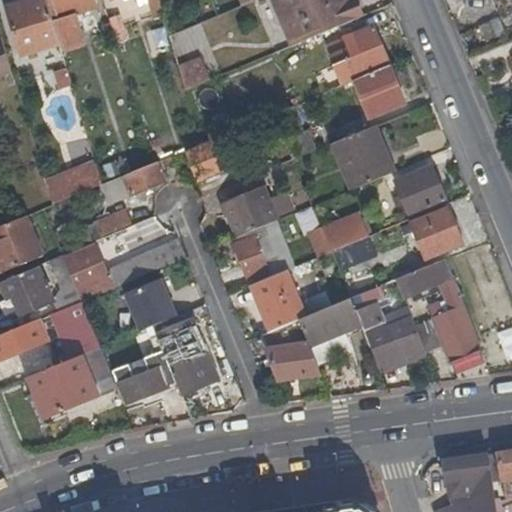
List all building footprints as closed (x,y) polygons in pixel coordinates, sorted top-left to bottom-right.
[(19,56),(58,45),(44,0),(37,0),(5,10),(19,56)] [(92,0),(44,0),(58,45),(60,52),(86,44),(76,13),(95,8),(92,0)] [(149,16),(160,12),(156,0),(123,0),(125,7),(138,4),(141,12),(148,10),(149,16)] [(286,0),(280,3),(297,42),(320,32),(354,19),(346,0),(286,0)] [(115,12),(105,16),(112,39),(122,36),(115,12)] [(479,21),(483,31),(495,26),(491,16),(479,21)] [(342,60),(350,81),(369,73),(386,66),(369,26),(349,35),(357,54),(342,60)] [(327,49),(320,32),(297,42),(295,43),(302,59),(327,49)] [(0,72),(9,69),(0,41),(0,72)] [(203,57),(182,65),(192,89),(213,81),(203,57)] [(403,105),(386,66),(369,73),(380,99),(385,113),(403,105)] [(369,73),(350,81),(360,107),(380,99),(369,73)] [(293,104),(269,114),(275,127),(288,160),(316,148),(309,129),(305,131),(293,104)] [(331,142),(349,188),(389,172),(370,126),(331,142)] [(274,166),(288,160),(275,127),(264,132),(262,132),(266,141),(264,142),(274,166)] [(181,153),(193,182),(228,168),(216,139),(181,153)] [(164,157),(151,162),(160,184),(169,181),(172,181),(164,157)] [(158,185),(148,163),(100,183),(105,196),(121,189),(124,198),(158,185)] [(393,183),(406,216),(441,202),(428,169),(393,183)] [(65,179),(44,186),(48,200),(69,194),(65,179)] [(217,202),(230,237),(271,220),(272,219),(258,185),(217,202)] [(315,258),(326,253),(317,231),(306,206),(295,210),(298,216),(302,215),(314,243),(310,245),(315,258)] [(413,224),(427,258),(460,243),(446,210),(413,224)] [(70,233),(74,246),(130,223),(125,211),(70,233)] [(317,231),(326,253),(365,237),(366,237),(357,214),(317,231)] [(12,219),(0,223),(0,268),(28,258),(12,219)] [(224,245),(243,287),(250,285),(283,271),(288,269),(278,244),(266,249),(258,231),(224,245)] [(56,257),(74,301),(165,262),(180,258),(172,238),(160,243),(161,245),(99,271),(87,244),(56,257)] [(56,285),(47,296),(48,302),(51,310),(74,301),(56,257),(55,253),(47,257),(56,285)] [(392,278),(400,298),(435,284),(447,279),(437,259),(392,278)] [(8,293),(15,314),(48,302),(47,296),(35,264),(0,277),(0,291),(2,295),(8,293)] [(293,320),(301,317),(283,271),(250,285),(260,311),(257,312),(264,332),(293,320)] [(166,276),(124,294),(142,334),(183,316),(166,276)] [(447,279),(435,284),(445,309),(457,304),(447,279)] [(372,286),(344,297),(355,322),(357,328),(375,370),(422,351),(411,324),(407,316),(388,324),(372,286)] [(320,293),(300,303),(306,315),(326,306),(320,293)] [(293,320),(305,347),(341,333),(339,328),(355,322),(344,297),(326,306),(306,315),(301,317),(293,320)] [(75,356),(93,349),(74,301),(51,310),(48,311),(55,327),(62,324),(71,347),(75,356)] [(476,348),(457,304),(445,309),(426,316),(427,318),(438,344),(446,361),(476,348)] [(0,335),(0,358),(43,340),(34,317),(15,324),(17,328),(0,335)] [(427,318),(411,324),(422,351),(438,344),(427,318)] [(182,399),(222,382),(195,319),(155,336),(162,351),(156,354),(171,391),(177,388),(182,399)] [(256,336),(273,379),(317,376),(305,347),(293,320),(264,332),(256,336)] [(339,328),(341,333),(357,328),(355,322),(339,328)] [(75,356),(71,347),(44,356),(50,366),(75,356)] [(22,377),(38,418),(110,387),(93,349),(75,356),(50,366),(22,377)] [(171,391),(156,354),(113,372),(129,408),(158,396),(171,391)] [(171,391),(158,396),(166,417),(180,411),(171,391)] [(511,451),(493,455),(497,484),(511,482),(511,481),(511,451)] [(483,456),(493,511),(511,511),(511,482),(497,484),(493,455),(483,456)] [(493,511),(483,456),(438,464),(442,488),(446,487),(450,511),(493,511)]
